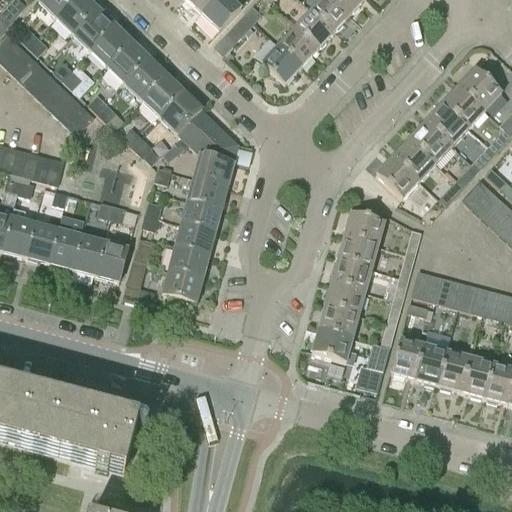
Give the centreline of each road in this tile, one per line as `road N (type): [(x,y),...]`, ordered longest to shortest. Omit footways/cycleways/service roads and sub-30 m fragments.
road 1 (residential): [(511,470),(243,400)]
road 2 (tertiary): [(212,391),(0,333)]
road 3 (residential): [(329,182),(476,19)]
road 4 (residential): [(283,148),(127,0)]
road 5 (residential): [(417,0),(283,148)]
road 6 (residential): [(283,148),(248,256),(263,298)]
road 7 (residential): [(263,298),(299,273),(329,182)]
road 8 (tertiary): [(212,391),(203,511)]
